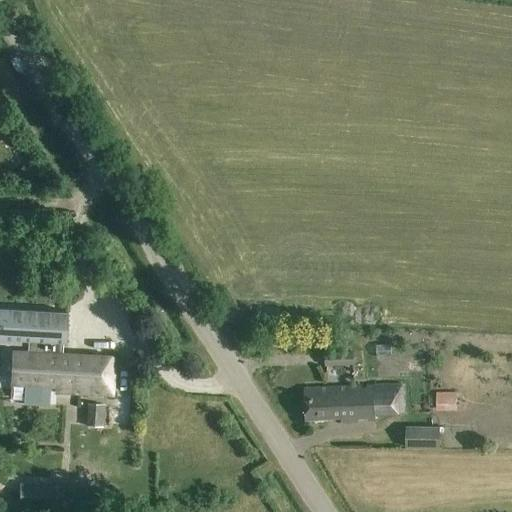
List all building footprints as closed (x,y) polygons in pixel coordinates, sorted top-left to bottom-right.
[(66,344),(67,313),(0,308),(0,340),(27,342),(26,353),(13,353),(11,379),(57,381),(56,393),(112,396),(114,358),(59,355),(59,343),(66,344)] [(325,365),(355,364),(354,352),(325,353),(325,365)] [(376,413),(403,413),(403,388),(306,388),(306,417),(340,417),(340,423),(376,423),(376,413)] [(436,411),(457,410),(457,393),(436,393),(436,411)] [(94,426),(114,426),(114,403),(94,403),(94,426)] [(440,449),(440,427),(406,426),(406,448),(440,449)]
